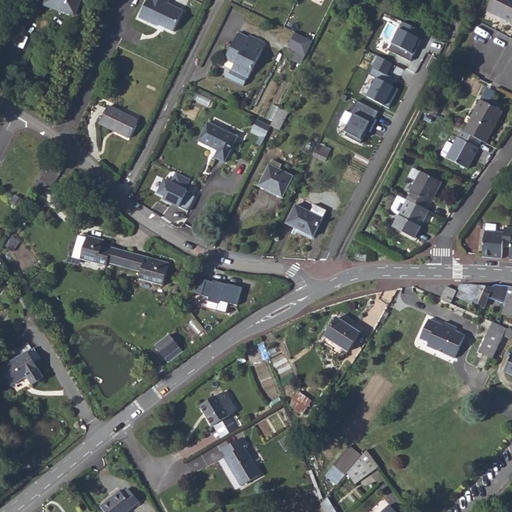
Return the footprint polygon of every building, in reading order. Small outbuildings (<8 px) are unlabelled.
[(45,0),(43,5),(75,18),(82,0),(45,0)] [(169,0),(148,0),(139,19),(158,27),(160,27),(174,33),(184,12),(168,5),(169,0)] [(511,0),(494,0),(489,12),(511,23),(511,25),(511,0)] [(423,32),(401,22),(387,51),(408,61),(423,32)] [(313,41),(296,33),(289,47),(298,51),(294,60),(302,64),(307,55),(313,41)] [(249,79),(265,43),(250,36),(250,38),(240,34),(229,60),(238,64),(234,72),(232,71),(228,79),(245,87),(249,79)] [(387,75),(393,64),(379,56),(369,75),(377,79),(367,97),(389,108),(399,89),(388,84),(392,77),(387,75)] [(345,132),(347,133),(346,136),(361,144),(368,131),(371,132),(378,120),(376,119),(379,112),(357,101),(351,112),(354,114),(345,132)] [(103,123),(133,137),(141,119),(111,105),(103,123)] [(482,143),(487,146),(502,116),(480,105),(465,134),(482,143)] [(274,124),(273,125),(282,129),(291,110),(282,106),(274,124)] [(258,119),(252,132),(264,138),(270,124),(258,119)] [(216,158),(226,162),(238,135),(207,121),(197,141),(219,150),(216,158)] [(465,134),(463,134),(460,140),(458,139),(455,146),(447,161),(470,172),(481,150),(479,150),(482,143),(465,134)] [(319,143),(315,157),(328,160),(332,147),(319,143)] [(447,161),(455,146),(449,143),(441,158),(447,161)] [(289,198),(299,175),(275,165),(265,187),(289,198)] [(52,167),(38,186),(48,194),(63,175),(52,167)] [(154,196),(189,211),(201,184),(176,173),(172,182),(162,178),(154,196)] [(413,196),(409,203),(427,212),(431,205),(432,206),(443,185),(422,173),(411,195),(413,196)] [(402,218),(395,230),(417,241),(431,215),(427,212),(409,203),(400,199),(393,213),(395,214),(402,218)] [(294,225),(321,238),(330,220),(302,207),(294,225)] [(483,260),(492,261),(502,263),(504,250),(511,251),(511,246),(511,231),(506,231),(505,236),(487,234),(483,260)] [(118,267),(122,252),(110,248),(112,243),(88,236),(81,260),(105,267),(106,263),(118,267)] [(170,265),(122,252),(118,267),(140,273),(138,283),(163,290),(170,265)] [(221,300),(238,304),(242,286),(198,277),(194,295),(209,298),(208,302),(220,304),(221,300)] [(488,308),(492,299),(510,306),(511,301),(511,289),(502,289),(462,287),(461,294),(458,305),(465,307),(466,304),(477,307),(477,305),(488,308)] [(448,302),(458,307),(458,305),(461,294),(450,291),(448,302)] [(365,330),(344,314),(330,333),(351,349),(365,330)] [(439,325),(430,320),(420,342),(429,346),(427,350),(455,363),(467,337),(457,333),(458,330),(446,324),(444,329),(439,327),(439,325)] [(511,339),(511,330),(504,327),(497,324),(483,352),(497,359),(507,337),(511,339)] [(166,346),(171,354),(186,342),(180,335),(166,346)] [(31,354),(3,371),(15,391),(32,380),(36,387),(47,380),(31,354)] [(231,390),(226,390),(202,403),(214,424),(237,410),(239,405),(231,390)] [(313,399),(302,390),(296,397),(308,406),(313,399)] [(242,425),(235,412),(214,424),(222,437),(242,425)] [(249,444),(243,435),(221,448),(225,456),(222,457),(239,486),(259,474),(244,447),(249,444)] [(372,450),(365,452),(376,471),(384,466),(372,450)] [(365,452),(353,465),(364,480),(376,471),(365,452)] [(353,465),(350,468),(361,482),(364,480),(353,465)] [(103,508),(105,511),(134,511),(142,506),(131,491),(124,496),(122,494),(103,508)] [(338,511),(327,494),(320,498),(328,511),(338,511)]
